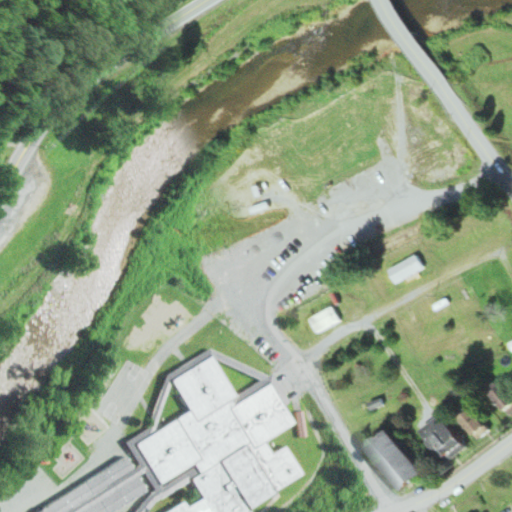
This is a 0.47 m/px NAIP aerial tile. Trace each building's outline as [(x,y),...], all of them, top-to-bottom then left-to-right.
[(287,152),(305,191),(378,158),(360,119),(287,152)] [(424,267),(416,253),(388,268),(395,282),(424,267)] [(309,317),(317,332),(341,320),(333,305),(309,317)] [(250,511),(246,503),(302,476),(285,443),(270,451),(263,438),(291,423),(270,381),(234,399),(211,353),(169,374),(187,410),(134,437),(156,481),(185,467),(200,495),(184,503),(182,499),(156,511),(250,511)] [(507,415),(511,411),(511,395),(499,379),(487,388),(507,415)] [(488,429),(470,407),(458,417),(476,439),(488,429)] [(445,461),(465,444),(439,413),(418,430),(445,461)] [(422,472),(388,428),(366,445),(399,489),(422,472)]
